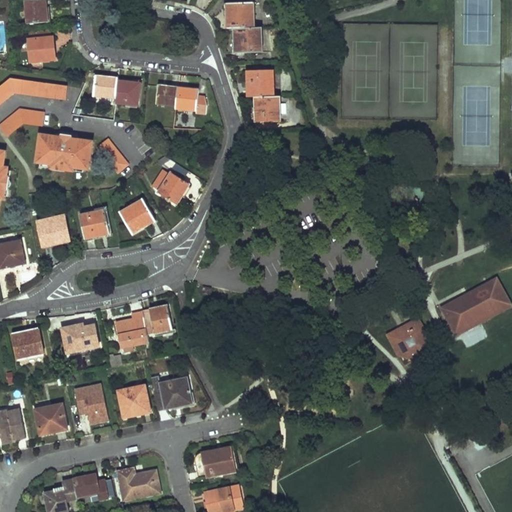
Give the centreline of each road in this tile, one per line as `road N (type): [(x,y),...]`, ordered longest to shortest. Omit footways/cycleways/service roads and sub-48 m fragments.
road 1 (residential): [(170,436),(34,467),(10,511)]
road 2 (residential): [(0,114),(17,100),(53,105),(71,126),(116,132),(139,162)]
road 3 (residential): [(84,0),(88,40),(99,50),(185,61)]
